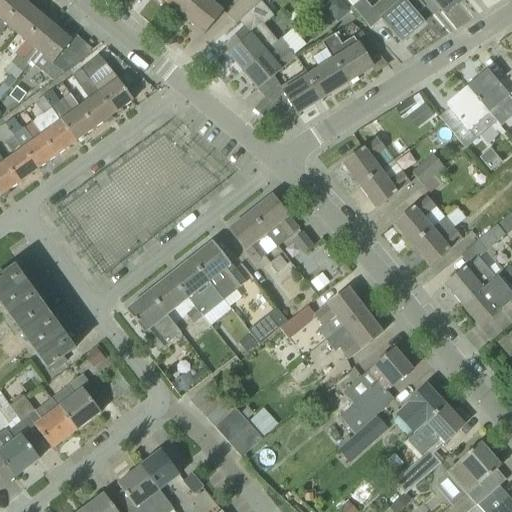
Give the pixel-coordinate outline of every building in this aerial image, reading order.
[(15,33),(34,10),(22,0),(11,0),(0,13),(0,34),(7,27),(15,33)] [(0,0),(0,13),(11,0),(0,0)] [(169,0),(166,4),(185,20),(200,0),(169,0)] [(204,35),(223,12),(214,3),(216,0),(200,0),(185,20),(204,35)] [(238,0),(225,16),(235,24),(241,16),(244,18),(261,3),(260,2),(257,0),(238,0)] [(350,12),(339,0),(331,0),(323,7),(337,23),(350,12)] [(423,24),(416,16),(425,8),(417,0),(382,0),(372,9),(364,0),(361,0),(351,9),(369,30),(381,20),(401,43),(423,24)] [(463,0),(417,0),(425,8),(432,16),(440,10),(445,16),(463,0)] [(250,24),(245,28),(224,45),(228,50),(226,53),(242,73),(277,43),(263,26),(273,17),(261,3),(244,18),(250,24)] [(14,54),(17,56),(23,61),(35,47),(53,26),(34,10),(15,33),(24,42),(14,54)] [(53,26),(35,47),(54,62),(72,42),(53,26)] [(321,43),(333,60),(348,84),(373,68),(368,61),(378,54),(360,32),(353,37),(353,38),(341,46),(334,35),(321,43)] [(295,58),(288,50),(288,49),(281,40),(277,43),(242,73),(258,91),(274,76),(295,58)] [(17,56),(10,64),(4,72),(9,77),(10,77),(23,61),(17,56)] [(112,73),(97,56),(81,70),(113,115),(133,101),(112,73)] [(322,100),(348,84),(333,60),(307,76),(322,100)] [(10,77),(14,80),(14,81),(21,73),(27,65),(23,61),(10,77)] [(71,77),(89,102),(79,109),(94,129),(113,115),(81,70),(80,71),(71,77)] [(511,80),(507,75),(497,83),(487,72),(467,89),(488,114),(507,97),(510,101),(511,103),(511,80)] [(274,76),(258,91),(266,100),(281,87),(274,76)] [(322,100),(307,76),(283,91),(281,87),(266,100),(279,116),(293,108),(297,116),(322,100)] [(0,96),(14,80),(10,77),(9,77),(0,88),(0,96)] [(439,118),(465,149),(496,123),(488,114),(467,89),(447,106),(449,109),(439,118)] [(59,103),(51,92),(42,98),(75,144),(94,129),(79,109),(69,95),(59,103)] [(55,158),(75,144),(42,98),(33,104),(42,116),(32,124),(41,137),(40,137),(55,158)] [(419,106),(414,98),(396,110),(401,118),(419,106)] [(412,113),(422,125),(434,116),(424,103),(412,113)] [(13,119),(4,125),(37,171),(55,158),(40,137),(31,144),(13,119)] [(37,171),(4,125),(0,128),(0,138),(13,156),(3,164),(18,185),(37,171)] [(359,187),(380,171),(372,160),(386,151),(377,139),(342,164),(359,187)] [(488,149),(477,159),(489,172),(500,163),(488,149)] [(430,180),(438,172),(443,168),(432,156),(411,175),(422,187),(430,180)] [(0,197),(18,185),(3,164),(0,159),(0,197)] [(388,182),(380,171),(359,187),(375,209),(410,184),(402,173),(388,182)] [(438,172),(430,180),(437,188),(445,181),(438,172)] [(278,225),(288,239),(299,230),(272,196),(250,213),(266,234),(278,225)] [(393,225),(411,246),(431,229),(422,218),(435,208),(426,198),(393,225)] [(511,212),(477,242),(486,252),(511,230),(511,212)] [(256,243),(266,234),(250,213),(228,231),(255,265),(266,256),(256,243)] [(429,268),(462,240),(444,219),(431,229),(411,246),(429,268)] [(312,248),(303,236),(301,234),(293,240),(304,254),(312,248)] [(191,260),(223,301),(245,284),(213,243),(191,260)] [(287,265),(279,255),(270,263),(278,272),(287,265)] [(486,268),(477,258),(445,286),(462,307),(495,279),(486,268)] [(202,318),(223,301),(191,260),(170,277),(202,318)] [(72,349),(57,329),(14,269),(15,269),(14,268),(4,275),(0,271),(0,270),(0,303),(46,368),(47,370),(51,367),(54,371),(66,362),(63,358),(74,350),(73,349),(72,349)] [(511,301),(511,299),(506,292),(511,287),(501,274),(495,279),(462,307),(480,328),(511,301)] [(319,290),(328,282),(323,276),(314,283),(319,290)] [(174,326),(186,316),(193,325),(202,318),(170,277),(148,294),(166,316),(174,326)] [(348,290),(314,316),(317,319),(322,326),(317,331),(326,342),(345,327),(365,312),(348,290)] [(126,311),(158,352),(168,344),(153,326),(166,316),(148,294),(126,311)] [(279,330),(287,323),(277,310),(249,333),(259,347),(279,330)] [(340,349),(348,360),(382,334),(365,312),(345,327),(326,342),(334,353),(340,349)] [(288,341),(305,328),(295,316),(287,323),(279,330),(288,341)] [(511,360),(511,331),(498,343),(511,360)] [(257,346),(249,335),(238,344),(247,354),(257,346)] [(375,418),(393,401),(386,393),(412,371),(395,349),(341,394),(352,406),(338,418),(354,436),(375,418)] [(88,357),(96,367),(106,360),(98,350),(88,357)] [(180,392),(194,384),(188,373),(174,381),(180,392)] [(90,385),(83,375),(51,399),(76,432),(100,413),(83,390),(90,385)] [(426,424),(445,406),(426,385),(395,415),(404,425),(414,435),(426,424)] [(206,387),(190,402),(198,410),(214,396),(206,387)] [(28,433),(35,428),(52,450),(76,432),(51,399),(34,412),(22,396),(9,406),(22,423),(21,424),(28,433)] [(222,405),(214,396),(198,410),(206,419),(222,405)] [(222,405),(206,419),(214,428),(230,414),(222,405)] [(445,406),(426,424),(414,435),(409,439),(422,453),(427,449),(432,455),(464,426),(445,406)] [(254,415),(247,408),(241,414),(247,421),(254,415)] [(230,414),(214,428),(228,443),(249,425),(235,410),(230,414)] [(351,441),(362,455),(391,430),(379,417),(351,441)] [(28,433),(21,424),(7,434),(4,430),(0,433),(0,458),(15,478),(39,460),(22,437),(28,433)] [(228,443),(242,459),(262,440),(249,425),(228,443)] [(468,511),(475,506),(467,496),(500,467),(480,444),(446,473),(464,495),(444,511),(468,511)] [(159,491),(178,476),(179,476),(161,451),(141,467),(159,491)] [(0,489),(15,478),(0,458),(0,489)] [(143,470),(121,487),(118,484),(117,484),(122,491),(115,496),(127,511),(171,511),(173,511),(159,491),(141,467),(140,467),(143,470)] [(405,494),(422,479),(412,467),(392,484),(403,496),(405,495),(405,494)] [(194,496),(202,488),(191,475),(183,483),(194,496)] [(83,510),(84,511),(116,511),(104,495),(83,510)] [(405,495),(403,496),(389,509),(391,511),(398,511),(411,501),(405,495)] [(338,510),(339,511),(356,511),(348,502),(338,510)]
